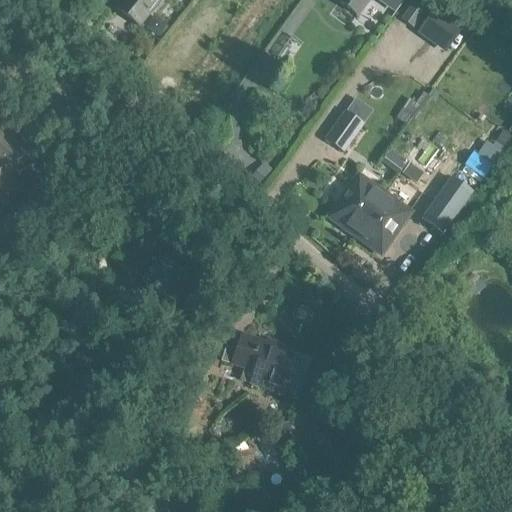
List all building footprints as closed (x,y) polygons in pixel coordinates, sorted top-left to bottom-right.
[(120,0),(115,7),(141,27),(161,0),(120,0)] [(340,0),(339,2),(359,17),(371,0),(387,0),(398,8),(403,0),(340,0)] [(464,33),(450,23),(432,48),(446,58),(464,33)] [(382,123),(395,133),(410,115),(398,104),(382,123)] [(414,112),(411,128),(425,130),(427,114),(414,112)] [(347,114),(326,142),(344,155),(365,127),(347,114)] [(435,151),(447,128),(439,124),(427,148),(435,151)] [(511,137),(504,131),(496,143),(506,150),(511,140),(511,137)] [(0,226),(45,174),(25,158),(0,188),(0,185),(25,155),(0,133),(0,226)] [(410,165),(402,175),(416,185),(424,175),(410,165)] [(267,176),(259,169),(252,178),(260,185),(267,176)] [(358,176),(326,222),(351,240),(384,195),(383,194),(358,176)] [(473,194),(451,179),(421,220),(443,236),(473,194)] [(48,190),(57,198),(65,188),(56,180),(48,190)] [(384,195),(352,240),(379,260),(411,213),(384,195)] [(131,245),(130,249),(144,255),(152,236),(140,232),(140,233),(137,231),(131,245)] [(163,255),(154,265),(139,281),(168,308),(192,281),(163,255)] [(95,282),(82,286),(89,306),(101,302),(95,282)] [(242,339),(238,352),(226,348),(221,364),(243,372),(240,382),(251,386),(252,383),(296,398),(308,361),(242,339)] [(199,368),(198,371),(207,374),(211,362),(205,360),(203,359),(199,368)] [(289,423),(273,427),(275,435),(278,434),(281,446),(290,444),(288,432),(291,431),(289,423)] [(352,449),(327,425),(304,450),(329,474),(352,449)] [(235,445),(241,484),(266,480),(260,441),(235,445)] [(352,463),(337,480),(348,491),(363,474),(352,463)]
